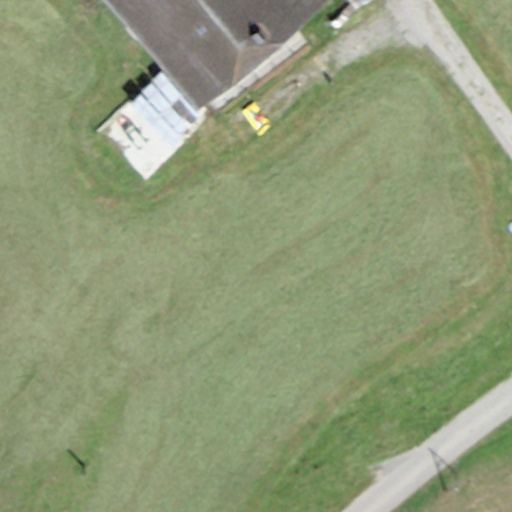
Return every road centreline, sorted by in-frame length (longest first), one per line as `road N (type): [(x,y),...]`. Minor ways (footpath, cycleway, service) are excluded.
road 1 (unclassified): [(373,511),(511,397)]
road 2 (track): [(511,131),(418,0)]
